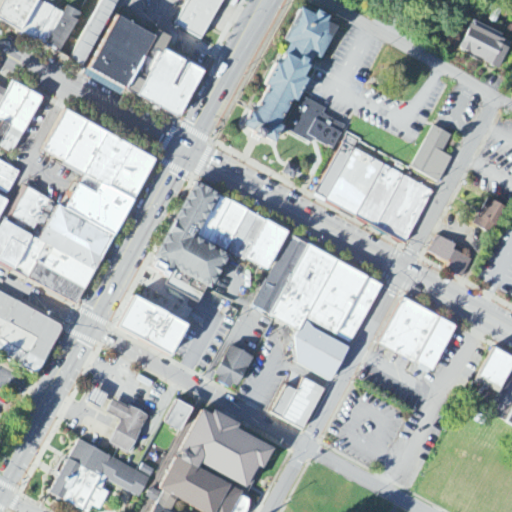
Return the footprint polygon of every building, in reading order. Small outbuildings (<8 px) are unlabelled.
[(0,22),(0,0),(51,0),(50,2),(46,0),(34,0),(18,32),(0,22)] [(34,0),(38,0),(56,9),(37,43),(18,32),(34,0)] [(37,43),(79,67),(116,0),(83,0),(77,11),(60,2),(56,9),(37,43)] [(223,0),(201,40),(173,24),(186,0),(223,0)] [(315,9),(312,15),(300,8),(282,42),(287,44),(276,64),(273,62),(261,85),(265,87),(253,109),(249,107),(237,129),(248,135),(246,139),(257,145),(259,141),(270,147),(283,124),(277,121),(290,98),(299,103),(285,129),(310,143),(313,138),(331,147),(342,126),(320,114),(323,108),(298,95),(306,80),(301,78),(312,58),(319,61),(337,28),(326,22),(329,17),(315,9)] [(149,38),(115,20),(86,73),(122,91),(149,38)] [(458,50),(499,69),(511,44),(470,26),(458,50)] [(152,33),(149,38),(122,91),(133,98),(160,48),(164,39),(152,33)] [(200,70),(174,119),(133,98),(160,48),(200,70)] [(39,98),(11,85),(8,92),(0,88),(0,149),(12,155),(39,98)] [(432,124),(409,167),(436,182),(450,157),(442,152),(451,135),(432,124)] [(103,132),(153,158),(130,199),(82,173),(103,132)] [(346,132),(312,194),(324,201),(353,148),(358,138),(346,132)] [(383,164),(353,148),(324,201),(354,217),(383,164)] [(282,175),(293,180),(299,169),(288,163),(282,175)] [(403,175),(383,164),(354,217),(375,228),(403,175)] [(0,167),(0,188),(8,172),(0,167)] [(82,173),(61,212),(110,238),(130,199),(82,173)] [(403,242),(375,228),(403,175),(431,190),(403,242)] [(146,260),(187,187),(210,200),(188,239),(187,242),(222,261),(204,292),(146,260)] [(53,208),(22,194),(8,222),(38,238),(53,208)] [(472,225),(489,236),(506,210),(488,199),(472,225)] [(210,200),(188,239),(274,285),(299,245),(210,200)] [(61,212),(53,208),(38,238),(8,222),(1,219),(0,220),(0,268),(29,283),(37,267),(82,291),(110,238),(61,212)] [(449,261),(428,249),(437,233),(456,243),(454,248),(471,258),(461,275),(447,266),(449,261)] [(299,245),(274,285),(263,309),(309,334),(316,322),(356,344),(386,292),(299,245)] [(0,301),(56,332),(28,382),(0,366),(0,301)] [(413,305),(389,348),(444,378),(467,335),(413,305)] [(109,336),(126,306),(178,335),(161,365),(109,336)] [(309,370),(307,344),(315,328),(357,351),(338,386),(309,370)] [(239,351),(223,380),(246,392),(261,363),(239,351)] [(511,358),(506,355),(488,387),(511,400),(511,398),(511,358)] [(283,417),(309,431),(330,393),(314,384),(308,394),(299,389),(283,417)] [(106,396),(91,390),(86,404),(101,409),(106,396)] [(119,421),(108,446),(129,455),(146,418),(111,402),(105,415),(119,421)] [(190,411),(174,403),(163,426),(179,434),(190,411)] [(199,511),(180,501),(174,511),(156,511),(158,509),(160,506),(146,498),(144,501),(114,484),(98,511),(81,511),(50,495),(80,441),(155,483),(152,489),(165,496),(166,494),(162,492),(206,412),(277,451),(253,493),(202,465),(200,469),(245,494),(235,511),(199,511)]
